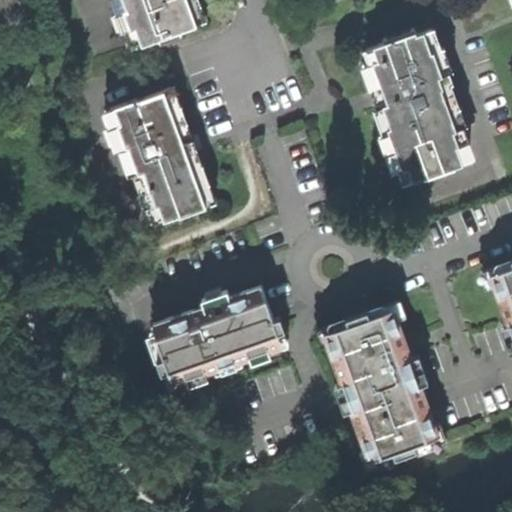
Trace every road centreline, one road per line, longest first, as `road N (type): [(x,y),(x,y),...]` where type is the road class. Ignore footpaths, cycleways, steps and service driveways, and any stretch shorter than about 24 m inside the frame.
road 1 (residential): [(359,247),(340,236),(319,239),(305,251),(301,276),(309,293),(337,303),(356,295),(367,278)]
road 2 (residential): [(367,278),(426,267),(511,235)]
